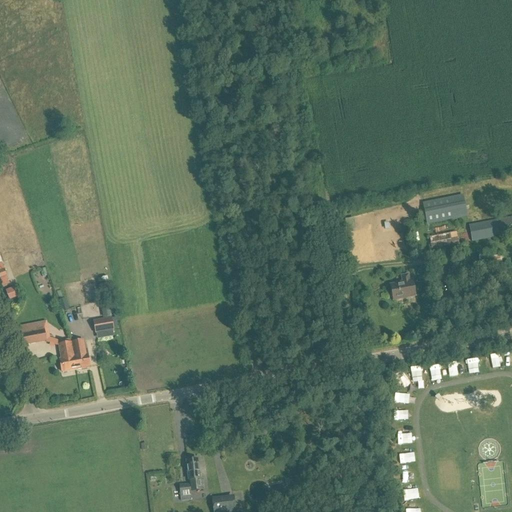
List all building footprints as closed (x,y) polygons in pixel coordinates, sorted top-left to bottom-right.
[(422,203),(426,225),(468,217),(464,195),(422,203)] [(471,242),(472,242),(472,245),(484,243),(483,240),(511,234),(511,216),(468,225),(471,242)] [(429,237),(432,251),(459,246),(457,232),(429,237)] [(9,284),(2,263),(0,263),(0,281),(2,287),(9,284)] [(458,282),(462,270),(450,266),(446,278),(458,282)] [(412,281),(410,281),(409,274),(401,276),(402,283),(390,285),(393,301),(415,297),(412,281)] [(62,312),(69,310),(65,298),(64,299),(59,300),(62,312)] [(110,305),(101,306),(103,319),(112,317),(110,305)] [(96,334),(97,334),(113,331),(115,331),(113,318),(93,321),(96,334)] [(24,347),(47,342),(45,330),(22,335),(24,347)] [(72,343),(74,351),(77,371),(90,368),(86,349),(85,349),(84,341),(72,343)] [(77,371),(74,351),(72,343),(58,345),(61,360),(60,360),(62,373),(77,371)] [(484,364),(496,363),(496,356),(484,356),(484,364)] [(467,372),(477,369),(475,359),(465,361),(467,372)] [(430,370),(431,379),(441,377),(439,369),(430,370)] [(197,459),(186,460),(188,480),(190,480),(191,492),(205,491),(204,478),(199,478),(197,459)] [(495,468),(494,460),(487,460),(487,469),(495,468)] [(403,472),(403,483),(417,483),(417,472),(403,472)] [(191,500),(189,484),(179,485),(180,501),(191,500)] [(213,511),(236,511),(235,496),(212,498),(213,511)]
